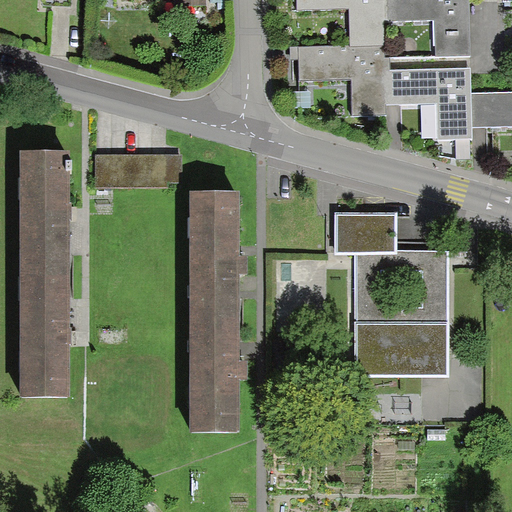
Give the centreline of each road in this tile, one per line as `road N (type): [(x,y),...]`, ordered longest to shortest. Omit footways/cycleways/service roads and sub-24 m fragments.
road 1 (residential): [(241,130),(511,209)]
road 2 (residential): [(0,64),(241,130)]
road 3 (residential): [(246,0),(241,130)]
